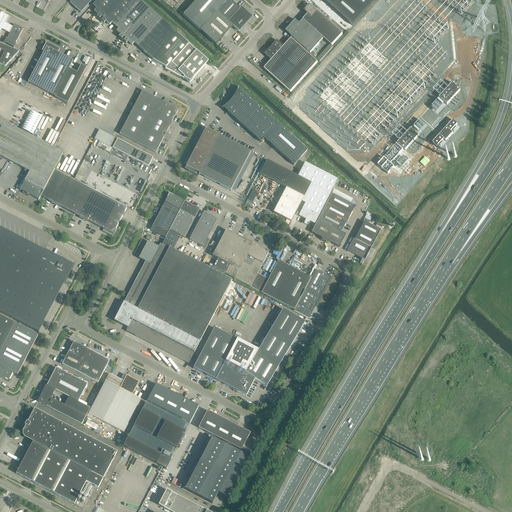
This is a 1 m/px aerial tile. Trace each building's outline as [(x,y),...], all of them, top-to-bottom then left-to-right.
[(72,0),(70,3),(81,13),(92,0),(72,0)] [(96,17),(100,20),(118,0),(97,0),(92,6),(97,9),(95,11),(98,14),(96,17)] [(111,22),(115,26),(138,0),(118,0),(100,20),(104,23),(106,21),(109,24),(111,22)] [(121,34),(119,37),(122,40),(150,9),(140,0),(138,0),(115,26),(119,29),(117,31),(121,34)] [(217,12),(227,0),(196,0),(183,15),(200,30),(217,12)] [(236,6),(229,0),(227,0),(217,12),(228,22),(239,9),(235,6),(236,6)] [(320,0),(320,1),(322,0),(324,0),(352,25),(375,1),(374,0),(320,0)] [(343,34),(310,4),(304,11),(308,15),(303,20),(324,38),(330,44),(332,46),(343,34)] [(250,16),(241,8),(239,9),(228,22),(233,26),(238,31),(250,19),(250,18),(250,17),(250,16)] [(138,46),(139,45),(162,19),(150,9),(122,40),(126,43),(128,41),(132,44),(133,42),(138,46)] [(228,22),(217,12),(200,30),(207,37),(216,45),(220,41),(233,26),(228,22)] [(9,35),(12,28),(5,24),(9,18),(2,14),(0,17),(0,34),(2,31),(9,35)] [(162,19),(139,45),(138,46),(152,60),(177,33),(162,19)] [(310,53),(324,38),(303,20),(299,24),(297,21),(294,24),(293,23),(291,26),(292,27),(287,32),(291,35),(290,35),(310,53)] [(14,24),(13,27),(12,28),(9,35),(8,36),(7,38),(6,38),(4,43),(14,48),(16,43),(15,43),(16,41),(17,41),(23,29),(14,24)] [(189,44),(177,33),(152,60),(166,67),(171,61),(172,62),(189,44)] [(291,38),(285,46),(284,47),(277,40),(272,46),(270,49),(265,54),(271,60),(264,69),(290,92),(318,62),(291,38)] [(55,96),(69,69),(73,61),(58,53),(60,49),(48,43),(48,42),(45,43),(45,44),(42,51),(44,52),(28,82),(55,96)] [(0,65),(5,67),(19,52),(0,43),(0,65)] [(171,61),(166,67),(165,68),(174,72),(178,68),(179,69),(196,50),(189,44),(172,62),(171,61)] [(333,47),(332,46),(330,44),(317,59),(320,62),(333,47)] [(208,61),(196,50),(179,69),(178,68),(174,72),(184,78),(190,81),(193,78),(208,61)] [(82,62),(87,64),(90,58),(85,55),(82,62)] [(77,73),(69,69),(55,96),(56,96),(55,98),(67,104),(86,68),(81,65),(77,73)] [(344,87),(348,95),(357,90),(348,73),(343,76),(345,79),(340,82),(343,88),(344,87)] [(337,85),(336,81),(334,82),(333,81),(331,85),(330,81),(329,80),(329,82),(328,85),(326,87),(323,87),(323,88),(320,91),(321,92),(324,89),(325,91),(322,93),(327,92),(332,93),(334,96),(335,96),(333,98),(336,99),(338,98),(336,96),(338,95),(336,93),(339,92),(337,90),(336,87),(337,85)] [(452,83),(439,98),(447,105),(460,90),(452,83)] [(238,87),(237,89),(236,92),(235,93),(234,96),(233,98),(231,100),(229,102),(227,104),(226,105),(223,107),(222,108),(222,109),(223,108),(261,142),(264,139),(294,165),(307,150),(238,88),(238,87)] [(174,107),(174,108),(142,91),(143,91),(139,89),(137,93),(137,94),(131,106),(133,107),(120,134),(155,153),(176,114),(178,111),(178,110),(177,109),(174,107)] [(21,129),(33,135),(42,117),(31,111),(21,129)] [(38,200),(40,197),(54,170),(63,153),(0,120),(0,156),(30,172),(20,190),(38,200)] [(453,120),(432,143),(437,147),(444,139),(446,141),(453,133),(451,132),(457,124),(453,120)] [(230,191),(251,152),(206,128),(186,166),(196,172),(196,173),(199,175),(199,174),(230,191)] [(411,129),(397,143),(405,150),(419,136),(411,129)] [(117,139),(112,148),(148,167),(153,158),(117,139)] [(267,160),(259,174),(260,175),(286,188),(283,193),(276,207),(273,213),(287,220),(291,222),(295,213),(301,202),(311,183),(298,176),(267,160)] [(298,176),(311,183),(331,193),(337,180),(305,163),(298,176)] [(55,204),(69,178),(54,170),(40,197),(51,202),(52,201),(56,203),(55,204)] [(83,185),(69,178),(55,204),(56,203),(60,205),(59,206),(69,212),(83,185)] [(309,222),(314,224),(331,193),(311,183),(301,202),(305,203),(299,216),(306,220),(304,223),(307,225),(308,225),(309,222)] [(104,230),(104,231),(107,232),(107,231),(113,235),(127,208),(83,185),(69,212),(80,217),(81,216),(85,218),(84,219),(85,218),(88,220),(88,221),(104,230)] [(150,230),(165,238),(170,230),(169,230),(184,202),(171,195),(169,194),(168,195),(150,230)] [(331,194),(327,203),(350,215),(351,214),(352,213),(352,212),(355,206),(331,194)] [(170,230),(165,238),(162,245),(169,248),(169,247),(174,250),(181,236),(185,238),(199,209),(184,202),(169,230),(170,230)] [(350,216),(350,215),(327,203),(322,211),(346,224),(349,218),(350,217),(350,216)] [(322,211),(318,220),(332,227),(341,232),(344,227),(346,226),(345,225),(346,224),(322,211)] [(190,239),(203,247),(210,233),(217,220),(204,213),(190,239)] [(364,221),(369,223),(372,215),(367,213),(364,221)] [(332,227),(318,220),(311,233),(321,238),(320,239),(321,241),(322,240),(323,241),(324,241),(324,242),(332,227)] [(360,229),(359,230),(376,239),(380,230),(364,222),(361,228),(359,228),(360,229)] [(341,232),(332,227),(324,242),(325,242),(326,242),(327,243),(328,243),(329,243),(330,242),(339,247),(346,235),(341,232)] [(0,312),(38,333),(43,323),(73,266),(43,250),(38,251),(38,248),(33,248),(33,245),(29,246),(28,243),(24,243),(24,240),(19,241),(19,238),(14,238),(14,235),(9,236),(9,233),(5,233),(4,230),(0,230),(0,312)] [(226,230),(212,256),(217,259),(213,268),(225,274),(235,279),(250,287),(261,293),(268,279),(257,274),(268,253),(260,249),(252,245),(253,244),(245,240),(237,236),(231,232),(226,230)] [(357,232),(358,233),(355,239),(371,248),(376,239),(359,230),(359,231),(357,232)] [(137,248),(138,249),(140,245),(144,246),(146,242),(145,242),(146,240),(142,238),(137,248)] [(364,260),(371,248),(355,239),(353,239),(347,251),(364,260)] [(232,280),(174,250),(169,247),(169,248),(162,245),(160,244),(157,243),(156,246),(147,241),(139,258),(147,263),(128,299),(130,301),(129,303),(125,301),(124,303),(121,307),(119,306),(114,315),(117,316),(114,321),(128,328),(126,331),(188,364),(194,353),(232,280)] [(271,273),(276,262),(268,258),(263,269),(271,273)] [(268,279),(261,293),(294,310),(311,278),(307,275),(303,273),(286,265),(283,263),(278,261),(276,265),(268,279)] [(294,310),(294,311),(308,318),(312,311),(312,312),(330,277),(322,273),(321,273),(315,270),(311,277),(311,278),(294,310)] [(194,367),(193,368),(246,396),(255,379),(266,386),(305,322),(290,314),(283,309),(258,351),(214,328),(195,365),(194,367)] [(0,352),(15,323),(0,315),(0,352)] [(38,335),(15,323),(0,352),(0,377),(1,378),(1,376),(9,380),(13,372),(17,375),(38,335)] [(74,342),(64,360),(62,364),(98,383),(109,360),(74,342)] [(55,390),(69,397),(78,402),(87,384),(56,368),(47,386),(55,390)] [(139,382),(134,380),(126,376),(120,389),(105,381),(87,417),(91,419),(92,416),(124,433),(138,406),(129,401),(139,382)] [(189,424),(198,406),(156,384),(147,401),(189,424)] [(90,408),(78,402),(69,397),(64,405),(51,398),(51,397),(52,397),(53,397),(53,396),(53,395),(52,395),(51,394),(49,393),(46,392),(45,391),(44,392),(43,392),(43,393),(43,394),(44,395),(43,396),(42,395),(38,402),(81,425),(90,408)] [(26,439),(33,442),(103,479),(117,452),(34,409),(23,430),(23,431),(23,432),(22,433),(23,434),(23,435),(23,436),(24,437),(24,438),(25,438),(26,439)] [(133,427),(150,436),(176,449),(186,432),(143,409),(133,427)] [(250,433),(207,411),(198,428),(241,450),(250,433)] [(171,460),(162,455),(128,438),(123,446),(166,469),(171,460)] [(212,438),(185,489),(212,504),(218,493),(227,498),(248,457),(212,438)] [(248,439),(242,450),(247,453),(249,454),(250,455),(253,449),(256,444),(253,442),(248,439)] [(86,482),(98,488),(103,479),(33,442),(26,455),(23,454),(16,468),(19,469),(16,474),(74,504),(86,482)] [(162,497),(167,500),(172,492),(166,490),(162,497)] [(177,495),(172,492),(167,500),(173,503),(177,495)] [(178,505),(182,498),(177,495),(173,503),(178,505)] [(163,508),(167,500),(162,497),(158,505),(163,508)] [(187,500),(182,498),(178,505),(183,508),(187,500)] [(163,508),(168,511),(173,503),(167,500),(163,508)] [(188,511),(192,503),(187,500),(183,508),(188,511)] [(171,511),(174,511),(178,505),(173,503),(168,511),(171,511)] [(193,511),(197,506),(192,503),(188,511),(190,511),(193,511)]
